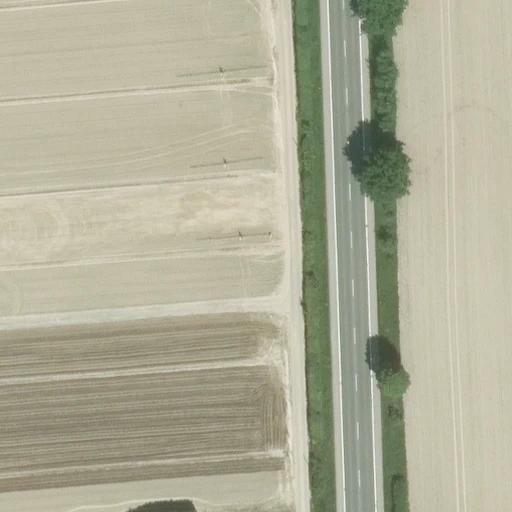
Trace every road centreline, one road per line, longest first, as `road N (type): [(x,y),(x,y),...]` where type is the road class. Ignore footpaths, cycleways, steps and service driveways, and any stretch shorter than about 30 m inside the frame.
road 1 (track): [(283,0),(303,511)]
road 2 (secondary): [(345,0),(361,511)]
